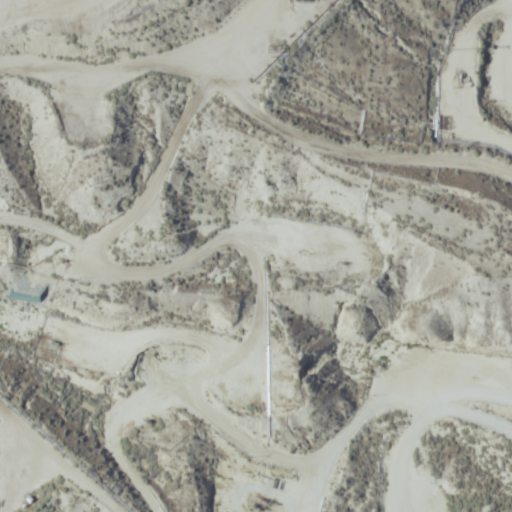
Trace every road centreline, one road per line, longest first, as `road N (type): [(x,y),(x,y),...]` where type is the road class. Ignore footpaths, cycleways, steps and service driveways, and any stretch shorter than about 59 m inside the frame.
road 1 (residential): [(511,396),(466,393),(425,417),(408,453),(404,511)]
road 2 (residential): [(0,401),(118,511)]
